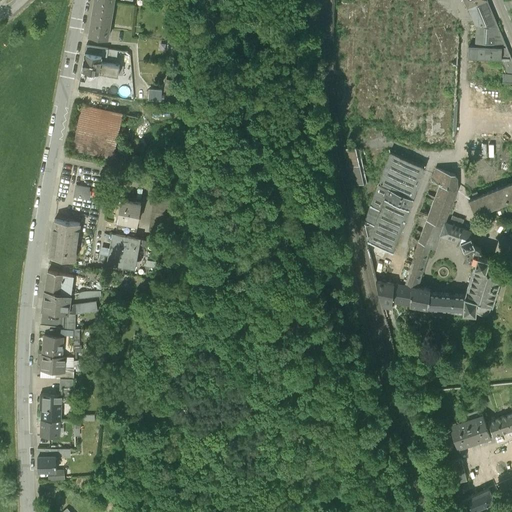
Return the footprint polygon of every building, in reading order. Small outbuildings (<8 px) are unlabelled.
[(113,2),(97,0),(94,0),(89,35),(107,38),(109,30),(108,30),(113,2)] [(487,0),(481,0),(467,6),(475,25),(469,25),(469,42),(506,44),(487,0)] [(109,47),(88,44),(84,67),(121,74),(123,62),(107,60),(109,47)] [(511,58),(507,47),(468,46),(468,64),(494,65),(494,59),(502,59),(508,73),(503,73),(502,83),(511,83),(511,58)] [(162,100),(162,87),(148,87),(147,99),(162,100)] [(122,114),(82,105),(72,149),(113,158),(122,114)] [(360,154),(356,151),(344,155),(346,165),(353,196),(366,193),(365,187),(367,186),(360,154)] [(425,166),(390,153),(370,210),(365,224),(360,222),(376,285),(382,285),(384,279),(392,255),(425,166)] [(455,173),(436,167),(431,180),(440,183),(457,189),(456,176),(455,173)] [(511,181),(507,184),(506,182),(501,184),(502,186),(479,195),(477,191),(472,193),(473,197),(468,199),(475,215),(511,199),(511,181)] [(405,286),(394,286),(392,304),(410,306),(412,285),(418,287),(430,246),(435,248),(440,234),(461,243),(468,256),(467,259),(476,262),(475,266),(485,269),(489,258),(481,256),(481,249),(474,245),(470,237),(472,232),(461,227),(445,221),(448,214),(457,189),(440,183),(434,199),(425,196),(414,226),(423,229),(419,240),(413,262),(405,286)] [(85,187),(77,185),(75,195),(89,197),(90,191),(85,190),(85,187)] [(353,196),(360,222),(365,224),(370,210),(366,193),(353,196)] [(140,203),(121,200),(117,220),(136,224),(140,203)] [(463,220),(448,214),(445,221),(461,227),(463,220)] [(83,223),(55,219),(50,256),(78,260),(83,223)] [(138,238),(114,233),(108,264),(132,269),(138,238)] [(384,279),(405,286),(413,262),(392,255),(384,279)] [(465,295),(461,294),(460,310),(464,311),(464,310),(477,312),(480,313),(484,313),(487,311),(489,308),(491,304),(492,304),(501,274),(485,269),(475,266),(474,266),(465,295)] [(74,274),(48,270),(45,290),(72,294),(74,274)] [(382,285),(376,285),(380,304),(392,304),(394,286),(382,285)] [(418,287),(412,285),(410,306),(429,307),(430,292),(430,289),(418,287)] [(72,294),(45,290),(43,311),(65,313),(69,314),(72,294)] [(430,292),(429,307),(451,308),(451,310),(460,310),(461,294),(430,292)] [(63,337),(46,335),(45,346),(44,346),(43,356),(60,357),(60,356),(61,344),(62,345),(63,337)] [(60,357),(43,356),(42,372),(58,373),(64,373),(64,371),(65,356),(60,356),(60,357)] [(64,373),(58,373),(57,379),(73,380),(74,379),(74,372),(64,371),(64,373)] [(73,380),(57,379),(56,393),(72,393),(73,380)] [(56,393),(41,392),(40,410),(42,410),(41,419),(55,419),(56,410),(60,410),(60,402),(72,402),(72,393),(56,393)] [(511,428),(511,413),(488,422),(493,436),(511,428)] [(449,427),(457,449),(471,445),(478,443),(477,442),(490,438),(483,416),(449,427)] [(55,419),(41,419),(41,436),(59,436),(60,419),(55,419)] [(64,448),(37,448),(38,470),(49,469),(58,469),(58,456),(64,456),(64,448)] [(440,465),(446,486),(467,480),(461,459),(440,465)] [(488,489),(492,497),(494,496),(506,491),(502,483),(488,489)] [(488,489),(460,502),(464,511),(472,511),(496,502),(494,496),(492,497),(488,489)]
